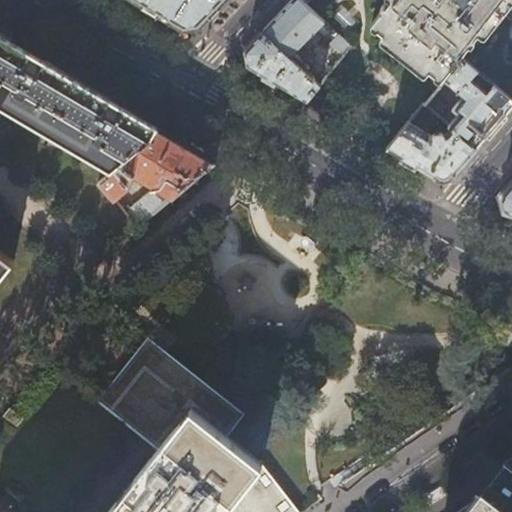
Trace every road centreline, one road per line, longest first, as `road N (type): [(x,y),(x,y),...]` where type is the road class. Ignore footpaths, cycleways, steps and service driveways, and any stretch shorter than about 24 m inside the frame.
road 1 (secondary): [(432,229),(179,82)]
road 2 (tertiary): [(375,511),(511,418)]
road 3 (secondary): [(179,82),(39,0)]
